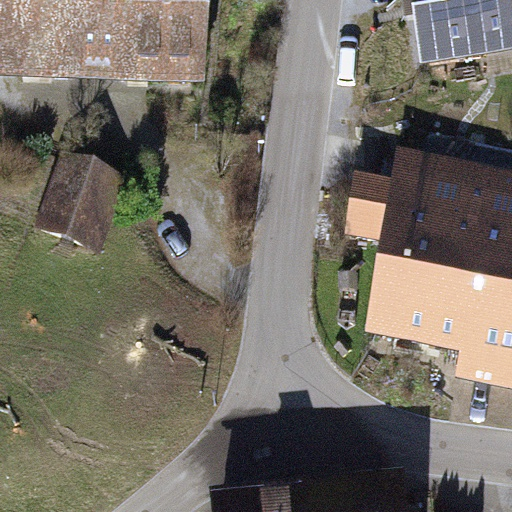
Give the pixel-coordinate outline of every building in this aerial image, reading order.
[(0,0),(0,81),(202,88),(205,0),(0,0)] [(511,0),(414,0),(427,72),(511,58),(511,0)] [(116,183),(55,166),(34,238),(96,256),(116,183)] [(511,199),(402,181),(376,333),(467,348),(464,367),(511,374),(511,199)] [(401,511),(400,495),(221,510),(220,511),(401,511)]
